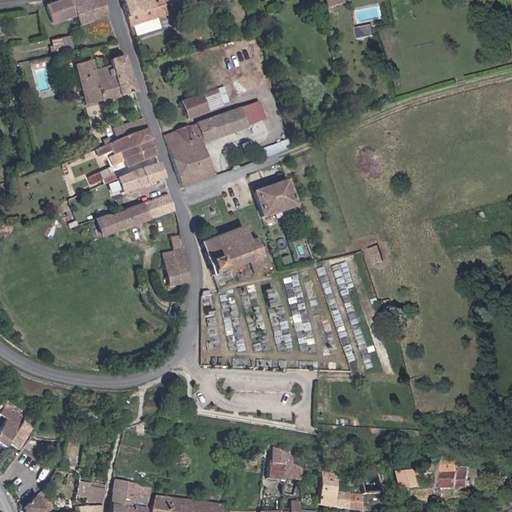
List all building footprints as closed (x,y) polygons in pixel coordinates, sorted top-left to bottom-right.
[(89,22),(80,0),(63,0),(61,1),(68,19),(71,28),(89,22)] [(90,0),(80,0),(89,22),(98,19),(90,0)] [(138,0),(110,0),(119,27),(124,26),(121,18),(143,13),(138,0)] [(121,18),(124,26),(156,18),(150,0),(138,0),(143,13),(121,18)] [(316,0),(322,19),(335,16),(334,10),(336,9),(333,0),(316,0)] [(68,19),(61,1),(38,9),(43,26),(68,19)] [(337,15),(322,19),(329,49),(344,45),(337,15)] [(350,38),(353,51),(365,48),(362,35),(350,38)] [(51,38),(52,49),(72,47),(71,36),(51,38)] [(81,99),(130,86),(119,51),(107,55),(108,60),(89,66),(85,55),(71,58),(81,99)] [(198,90),(177,97),(183,114),(204,106),(198,90)] [(220,109),(226,126),(241,121),(235,104),(220,109)] [(220,109),(194,118),(200,136),(226,126),(220,109)] [(112,135),(142,122),(138,112),(108,122),(112,135)] [(198,137),(200,136),(194,118),(159,131),(175,182),(195,176),(187,149),(198,145),(196,138),(198,137)] [(241,124),(241,121),(208,133),(209,135),(241,124)] [(112,135),(107,137),(109,145),(110,149),(115,147),(118,155),(120,161),(151,150),(142,122),(112,135)] [(101,140),(103,148),(109,145),(107,137),(101,140)] [(198,145),(206,172),(208,172),(198,137),(196,138),(198,145)] [(103,148),(101,140),(91,144),(94,151),(103,148)] [(282,142),(264,148),(266,155),(284,148),(282,142)] [(195,176),(206,172),(198,145),(187,149),(195,176)] [(108,159),(118,155),(115,147),(110,149),(105,151),(108,159)] [(158,173),(153,159),(134,163),(110,173),(115,186),(158,173)] [(292,206),(284,182),(251,193),(259,217),(292,206)] [(167,196),(141,204),(146,220),(173,212),(167,196)] [(146,220),(141,204),(106,215),(111,232),(146,220)] [(106,233),(111,232),(106,215),(100,217),(106,233)] [(253,268),(267,263),(261,247),(258,248),(255,239),(258,238),(257,234),(254,235),(253,232),(249,234),(249,236),(243,238),(240,228),(197,243),(209,277),(224,272),(224,273),(229,271),(228,268),(232,267),(233,269),(236,268),(235,266),(242,264),(243,266),(251,264),(253,268)] [(171,249),(181,247),(179,236),(169,238),(171,249)] [(370,248),(372,263),(383,261),(381,246),(370,248)] [(188,281),(181,247),(171,249),(160,251),(167,286),(188,281)] [(0,444),(4,438),(18,417),(23,410),(13,404),(0,420),(0,444)] [(28,423),(18,417),(4,438),(15,445),(28,423)] [(278,447),(268,444),(266,460),(262,459),(261,476),(278,476),(279,473),(295,476),(296,464),(286,459),(287,449),(278,448),(278,447)] [(408,486),(409,464),(393,464),(392,485),(408,486)] [(312,501),(326,502),(330,467),(317,465),(312,501)] [(452,488),(454,467),(439,465),(437,486),(452,488)] [(140,511),(146,482),(108,474),(102,511),(140,511)] [(71,493),(76,480),(63,476),(57,490),(71,493)] [(84,493),(88,480),(77,477),(76,480),(71,493),(83,497),(84,493)] [(99,483),(88,480),(84,493),(97,497),(99,483)] [(32,495),(36,506),(43,505),(45,504),(39,487),(32,495)] [(342,491),(328,489),(326,502),(341,504),(342,491)] [(214,511),(215,505),(219,505),(218,502),(150,492),(145,502),(143,511),(214,511)] [(36,506),(32,495),(20,502),(23,511),(36,511),(38,511),(36,506)] [(306,511),(307,508),(293,507),(293,498),(283,498),(282,510),(282,511),(306,511)] [(95,511),(97,500),(71,502),(71,511),(95,511)] [(71,511),(71,502),(67,502),(65,508),(51,508),(50,511),(71,511)]
